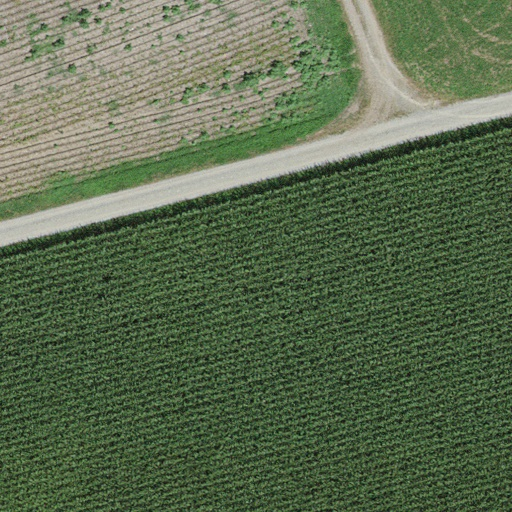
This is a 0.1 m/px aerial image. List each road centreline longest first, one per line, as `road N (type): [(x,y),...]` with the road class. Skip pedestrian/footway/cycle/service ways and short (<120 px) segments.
road 1 (track): [(403,132),(0,235)]
road 2 (track): [(348,0),(403,132),(511,103)]
